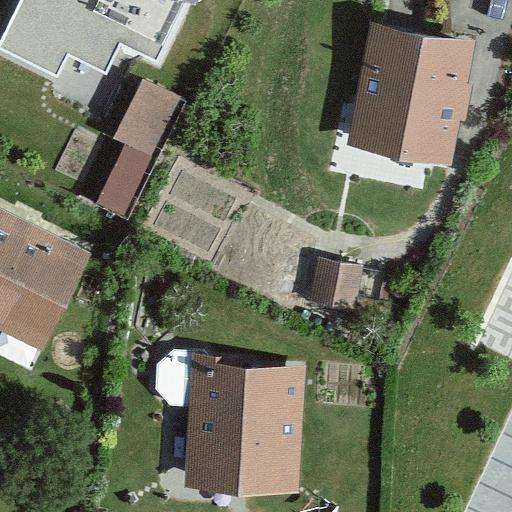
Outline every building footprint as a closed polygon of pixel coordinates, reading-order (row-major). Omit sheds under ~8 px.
[(186,0),(11,0),(0,22),(0,58),(99,111),(131,50),(154,62),(186,0)] [(489,36),(388,17),(365,138),(467,157),(489,36)] [(93,192),(125,206),(182,85),(149,70),(93,192)] [(101,257),(0,204),(0,323),(51,350),(101,257)] [(315,362),(208,354),(198,481),(305,489),(315,362)]
